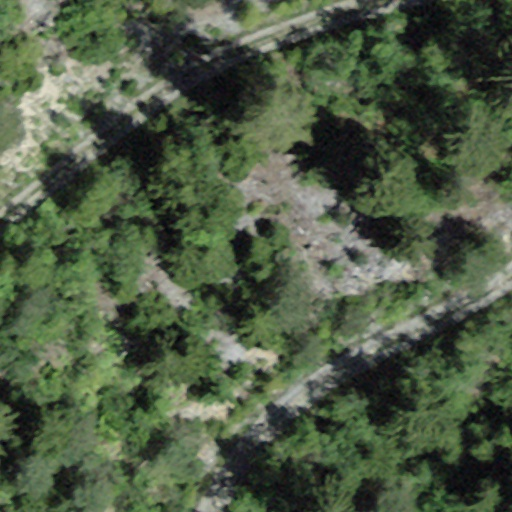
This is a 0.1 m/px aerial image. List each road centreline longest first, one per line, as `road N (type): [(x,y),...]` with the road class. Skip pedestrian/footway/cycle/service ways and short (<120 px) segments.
road 1 (track): [(422,0),(290,35),(123,121),(0,225)]
road 2 (track): [(210,511),(267,424),(511,277)]
